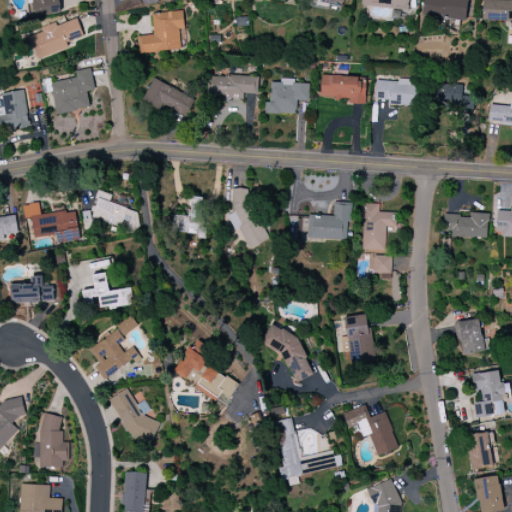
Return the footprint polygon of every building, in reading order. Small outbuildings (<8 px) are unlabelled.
[(58,14),(55,0),(32,0),(34,17),(58,14)] [(361,0),(361,6),(408,10),(408,0),(361,0)] [(423,0),(422,15),(465,21),(467,0),(423,0)] [(511,0),(482,0),(481,20),(511,21),(511,0)] [(151,14),(153,35),(137,37),(139,54),(181,50),(178,30),(184,29),(182,11),(151,14)] [(28,35),(37,60),(68,48),(66,42),(83,36),(76,19),(56,26),(56,25),(28,35)] [(89,108),(86,92),(94,90),(90,69),(75,71),(76,78),(49,83),(55,115),(89,108)] [(210,76),(209,97),(243,98),(243,94),(257,94),(257,77),(210,76)] [(366,77),(321,76),(320,100),(365,101),(366,77)] [(159,110),(162,104),(185,117),(194,101),(153,79),(141,101),(159,110)] [(309,84),(294,83),(294,79),(279,79),(279,83),(270,83),(269,103),(264,103),(264,113),(296,115),(296,101),(308,101),(309,84)] [(375,80),(375,100),(387,100),(386,105),(417,106),(418,81),(375,80)] [(1,94),(3,108),(0,108),(0,121),(6,121),(7,131),(29,128),(24,91),(1,94)] [(489,105),(487,124),(511,126),(511,100),(510,100),(509,107),(489,105)] [(228,193),(236,212),(227,216),(233,231),(239,229),(247,249),(267,242),(245,186),(228,193)] [(90,217),(133,233),(140,214),(109,202),(111,196),(99,191),(90,217)] [(172,216),(171,232),(197,233),(197,239),(206,239),(208,199),(189,198),(189,217),(172,216)] [(307,240),(348,241),(349,203),(333,203),(333,216),(308,215),(307,240)] [(79,240),(75,212),(65,213),(64,206),(52,208),(53,214),(40,215),(38,204),(22,206),(24,219),(31,218),(33,237),(55,234),(57,243),(79,240)] [(378,213),(378,204),(362,204),(361,251),(385,251),(386,227),(395,227),(395,213),(378,213)] [(511,237),(511,208),(496,208),(495,237),(511,237)] [(487,238),(488,214),(470,213),(469,217),(443,215),(442,231),(451,231),(451,237),(487,238)] [(0,218),(0,240),(4,240),(4,235),(17,234),(16,217),(0,218)] [(390,280),(391,256),(373,255),(373,274),(380,274),(379,280),(390,280)] [(91,275),(93,289),(81,291),(83,301),(98,299),(99,310),(131,306),(129,289),(108,292),(106,273),(91,275)] [(53,302),(53,288),(42,288),(42,276),(30,276),(30,284),(11,285),(11,303),(53,302)] [(343,318),(346,336),(340,337),(342,352),(349,350),(351,365),(374,361),(367,314),(343,318)] [(122,336),(138,328),(131,317),(116,325),(122,336)] [(454,323),(457,339),(460,339),(463,355),(485,352),(479,319),(454,323)] [(88,348),(98,365),(95,367),(102,379),(139,357),(133,347),(123,352),(118,344),(124,341),(117,330),(88,348)] [(238,384),(198,359),(206,346),(195,340),(175,373),(218,399),(221,394),(229,399),(238,384)] [(471,375),(472,391),(480,390),(481,402),(473,403),(475,419),(491,417),(489,403),(503,402),(500,371),(471,375)] [(159,432),(147,412),(148,411),(143,403),(137,406),(127,389),(111,399),(137,444),(159,432)] [(0,409),(0,448),(18,430),(12,425),(27,409),(13,396),(0,409)] [(342,413),(347,429),(357,425),(362,438),(369,436),(376,456),(398,449),(385,412),(369,417),(365,406),(342,413)] [(38,468),(62,468),(62,461),(69,461),(70,442),(62,442),(62,432),(60,432),(60,416),(41,415),(40,444),(33,444),(32,459),(38,459),(38,468)] [(333,451),(300,458),(292,418),(273,422),(282,468),(278,469),(280,481),(287,480),(289,486),(298,484),(296,475),(336,467),(333,451)] [(468,469),(490,468),(489,434),(467,435),(468,469)] [(143,511),(145,473),(123,473),(122,511),(143,511)] [(475,479),(477,511),(501,511),(499,477),(475,479)] [(365,489),(373,511),(402,511),(390,480),(365,489)] [(49,486),(20,484),(18,511),(61,511),(62,499),(49,499),(49,486)]
